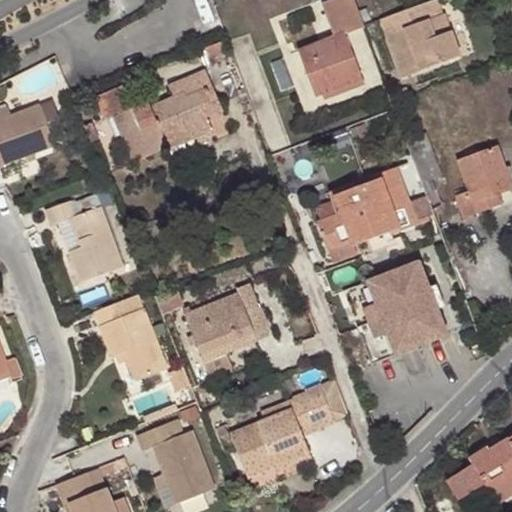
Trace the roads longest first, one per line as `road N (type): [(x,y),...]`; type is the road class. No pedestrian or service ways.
road 1 (residential): [(0,239),(12,241),(48,337),(51,403),(24,511)]
road 2 (unclassified): [(511,362),(355,511)]
